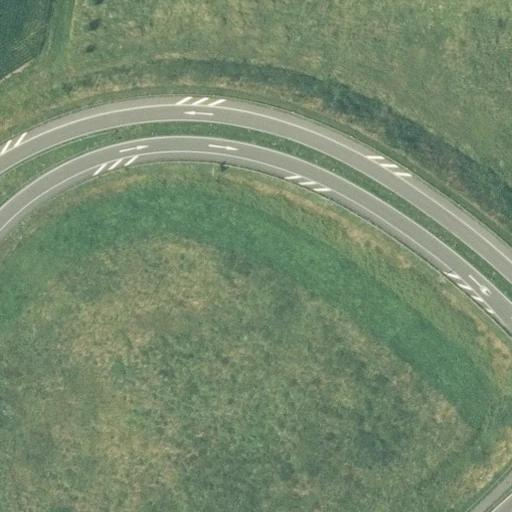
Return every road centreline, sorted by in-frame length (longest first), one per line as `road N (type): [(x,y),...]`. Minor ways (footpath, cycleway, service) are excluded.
road 1 (motorway): [(0,220),(42,185),(100,158),(175,147),(243,152),(330,182),(400,224),(511,319)]
road 2 (motorway): [(511,275),(392,183),(316,142),(247,120),(159,114),(102,122),(0,164)]
